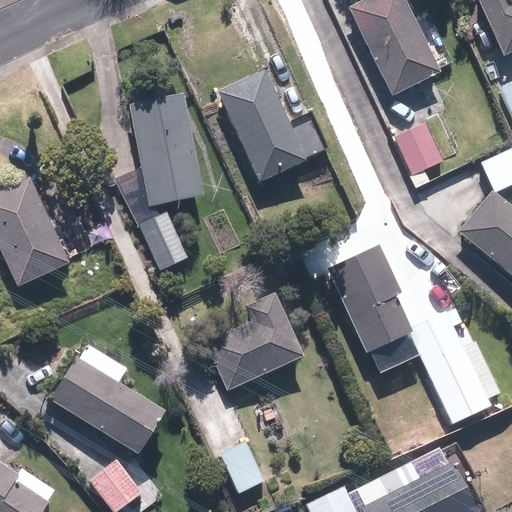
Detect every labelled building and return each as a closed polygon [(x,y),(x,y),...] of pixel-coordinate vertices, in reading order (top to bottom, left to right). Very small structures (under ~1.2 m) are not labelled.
[(399,0),(367,0),(348,10),(391,97),(436,74),(399,0)] [(511,0),(475,0),(500,56),(511,50),(511,0)] [(259,75),(218,94),(259,181),(300,162),(259,75)] [(511,85),(500,91),(511,116),(511,85)] [(180,96),(129,107),(150,206),(201,196),(180,96)] [(441,162),(423,125),(395,138),(412,175),(441,162)] [(511,150),(480,166),(493,193),(511,184),(511,150)] [(66,264),(27,180),(0,192),(0,249),(17,286),(66,264)] [(511,212),(490,194),(457,233),(511,278),(511,212)] [(163,215),(140,227),(162,271),(185,260),(163,215)] [(376,249),(326,272),(372,368),(414,348),(450,424),(488,406),(444,311),(408,328),(394,297),(398,295),(376,249)] [(204,345),(226,391),(299,358),(271,296),(246,307),(253,322),(204,345)] [(76,359),(50,400),(135,454),(161,413),(76,359)] [(241,443),(219,454),(239,494),(261,483),(241,443)] [(112,457),(83,479),(108,511),(121,511),(141,497),(112,457)] [(0,466),(0,511),(39,511),(52,494),(19,472),(16,477),(0,466)] [(361,510),(362,511),(469,511),(446,466),(361,510)] [(354,511),(342,488),(306,506),(309,511),(354,511)]
